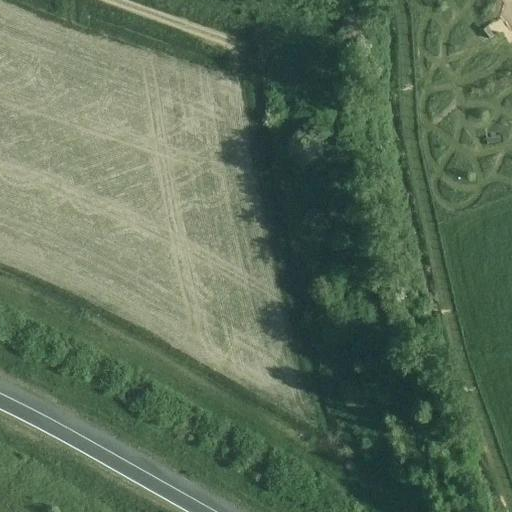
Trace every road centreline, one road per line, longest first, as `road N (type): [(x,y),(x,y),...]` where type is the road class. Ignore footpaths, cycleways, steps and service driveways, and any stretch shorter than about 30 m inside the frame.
road 1 (motorway): [(194,511),(0,402)]
road 2 (track): [(234,78),(231,42),(123,0)]
